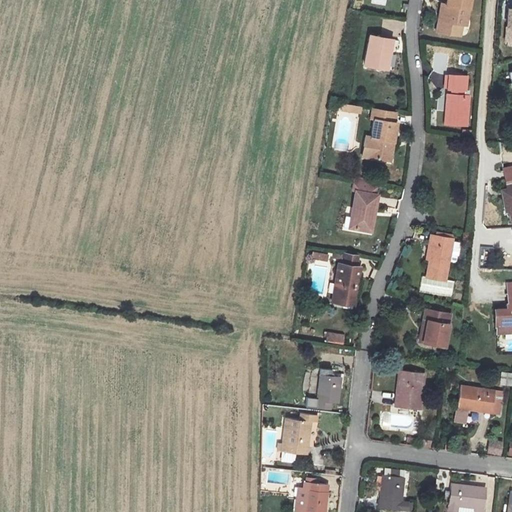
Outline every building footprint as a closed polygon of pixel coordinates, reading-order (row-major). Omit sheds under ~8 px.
[(450,0),(447,14),(439,12),(437,26),(459,30),(464,3),(468,4),(469,0),(450,0)] [(441,0),(439,12),(447,14),(450,0),(441,0)] [(394,35),(372,31),(368,61),(389,65),(394,35)] [(450,92),(446,119),(466,123),(469,94),(465,93),(468,77),(444,73),(442,86),(457,88),(457,93),(450,92)] [(378,135),(375,154),(391,157),(399,117),(395,117),(397,106),(371,102),(369,115),(375,117),(372,134),(378,135)] [(341,104),(340,112),(361,114),(362,107),(341,104)] [(378,135),(372,134),(369,153),(375,154),(378,135)] [(346,226),(364,230),(369,210),(375,212),(379,196),(354,190),(346,226)] [(369,210),(364,230),(369,232),(375,212),(369,210)] [(434,245),(431,261),(428,277),(445,280),(452,239),(430,235),(428,244),(434,245)] [(425,260),(431,261),(434,245),(428,244),(425,260)] [(335,271),(332,291),(339,292),(337,303),(352,306),(357,271),(353,270),(354,260),(342,258),(340,272),(335,271)] [(511,317),(511,282),(509,282),(509,300),(494,299),(493,316),(511,317)] [(339,292),(332,291),(329,310),(351,313),(352,306),(337,303),(339,292)] [(440,321),(442,310),(423,307),(421,321),(426,322),(422,342),(444,345),(447,323),(440,321)] [(449,311),(442,310),(440,321),(447,323),(449,311)] [(511,317),(493,316),(492,323),(511,324),(511,317)] [(418,341),(422,342),(426,322),(421,321),(418,341)] [(344,334),(327,332),(325,341),(343,343),(344,334)] [(399,367),(398,401),(419,403),(421,368),(399,367)] [(339,375),(318,372),(315,395),(314,404),(329,406),(330,396),(336,397),(339,375)] [(511,373),(501,372),(500,386),(511,387),(511,379),(511,373)] [(460,387),(457,407),(498,413),(500,392),(460,387)] [(270,390),(270,400),(289,400),(289,390),(270,390)] [(309,418),(285,415),(282,440),(278,439),(277,447),(297,450),(299,442),(306,444),(309,418)] [(501,456),(504,442),(489,439),(487,454),(501,456)] [(383,474),(380,504),(409,508),(410,499),(402,498),(405,476),(383,474)] [(308,490),(305,511),(325,511),(329,484),(304,481),(302,490),(308,490)] [(452,482),(448,507),(460,509),(461,504),(483,506),(486,486),(452,482)]
